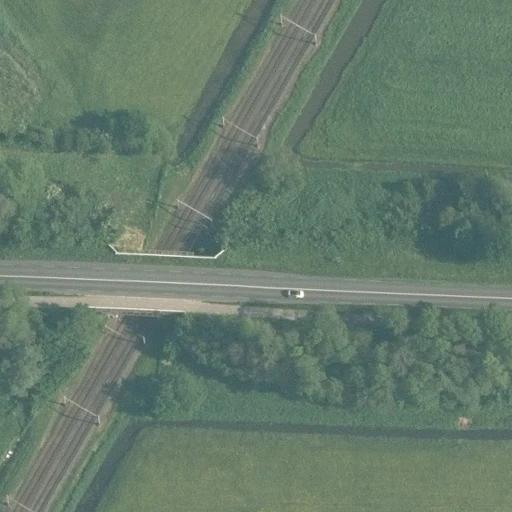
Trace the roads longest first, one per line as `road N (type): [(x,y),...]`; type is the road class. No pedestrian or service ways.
road 1 (secondary): [(511,299),(135,281)]
road 2 (secondary): [(0,276),(135,281)]
